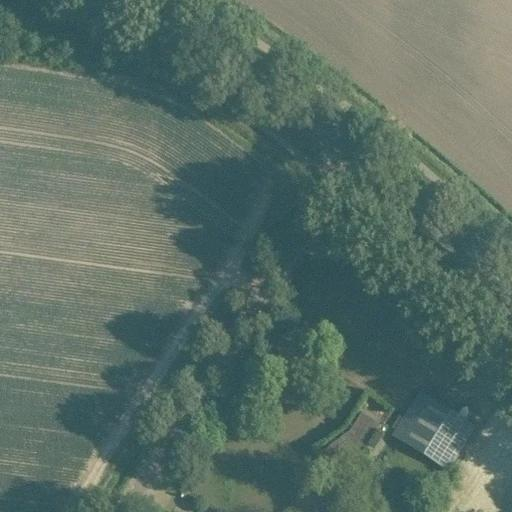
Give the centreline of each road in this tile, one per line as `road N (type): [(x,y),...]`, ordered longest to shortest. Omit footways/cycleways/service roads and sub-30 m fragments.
road 1 (unclassified): [(126,511),(351,153)]
road 2 (tertiary): [(351,153),(124,0)]
road 3 (tertiary): [(511,291),(351,153)]
